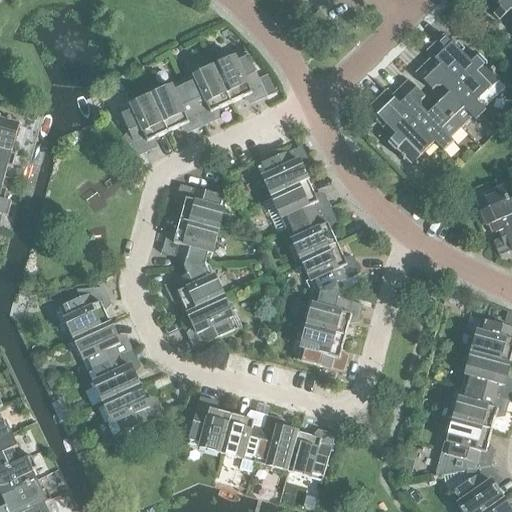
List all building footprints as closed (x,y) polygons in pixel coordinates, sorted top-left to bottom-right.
[(511,0),(492,0),(501,9),(493,16),(499,22),(511,11),(511,0)] [(472,64),(444,36),(443,37),(427,52),(432,58),(483,109),(505,89),(499,83),(501,81),(498,77),(499,76),(493,69),(491,71),(486,66),(488,64),(480,56),(472,64)] [(236,59),(215,68),(232,105),(252,96),(255,103),(266,98),(267,99),(268,99),(267,95),(260,80),(249,58),(238,63),(236,59)] [(486,112),(477,103),(432,58),(416,74),(433,92),(436,88),(443,88),(450,95),(438,106),(461,130),(473,119),(476,122),(486,112)] [(232,105),(215,68),(194,78),(196,82),(185,87),(204,127),(215,121),(212,114),(232,105)] [(269,76),(260,80),(267,95),(276,91),(269,76)] [(408,81),(392,97),(435,144),(444,153),(454,143),(451,140),(461,130),(438,106),(428,116),(422,109),(422,102),(425,99),(408,81)] [(204,127),(185,87),(175,92),(173,88),(152,98),(169,134),(189,125),(192,132),(204,127)] [(435,144),(392,97),(386,92),(369,108),(396,137),(388,145),(395,153),(397,151),(402,156),(400,158),(407,165),(408,163),(412,167),(435,144)] [(169,134),(152,98),(131,107),(133,111),(122,116),(129,133),(122,141),(140,156),(152,151),(149,143),(169,134)] [(0,151),(12,155),(21,124),(16,123),(17,120),(8,118),(7,120),(0,118),(1,116),(0,115),(0,151)] [(140,156),(122,141),(131,163),(140,160),(141,160),(141,159),(140,156)] [(273,200),(309,183),(300,163),(307,160),(302,149),(303,148),(303,147),(262,166),(267,177),(263,179),(273,200)] [(17,156),(12,155),(0,151),(0,177),(5,179),(9,167),(13,169),(17,156)] [(331,211),(326,200),(318,203),(309,183),(273,200),(264,204),(278,236),(291,230),(331,211)] [(180,223),(219,233),(225,211),(221,210),(224,198),(181,186),(180,188),(182,188),(178,200),(186,202),(180,223)] [(511,201),(510,203),(504,188),(484,197),(490,211),(482,214),(488,229),(492,227),(496,236),(505,233),(511,250),(511,201)] [(12,204),(4,202),(0,201),(0,228),(3,217),(8,218),(12,204)] [(336,223),(331,211),(291,230),(296,240),(292,242),(302,263),(338,246),(329,226),(336,223)] [(213,256),(219,233),(180,223),(175,244),(167,242),(164,254),(163,254),(162,255),(187,261),(185,269),(210,267),(210,266),(206,265),(209,255),(213,256)] [(508,255),(502,240),(494,244),(500,258),(508,255)] [(348,266),(338,246),(302,263),(312,284),(315,282),(320,292),(316,294),(342,292),(338,285),(362,275),(361,273),(360,274),(355,263),(348,266)] [(206,269),(210,267),(185,269),(188,277),(165,287),(165,288),(166,288),(172,299),(179,295),(188,315),(224,298),(215,277),(211,279),(206,269)] [(75,342),(111,325),(102,305),(109,302),(104,289),(79,292),(80,301),(64,308),(69,319),(65,321),(75,342)] [(340,300),(342,292),(316,294),(316,295),(320,296),(317,307),(313,306),(307,328),(346,339),(352,317),(359,320),(363,308),(364,308),(364,307),(340,300)] [(61,293),(50,294),(50,302),(62,302),(61,293)] [(224,298),(188,315),(197,335),(190,339),(195,350),(194,350),(195,351),(236,332),(230,321),(234,319),(224,298)] [(478,333),(472,355),(511,365),(511,359),(511,329),(485,322),(482,334),(478,333)] [(120,345),(111,325),(75,342),(84,363),(88,361),(93,372),(133,353),(128,342),(120,345)] [(346,339),(307,328),(301,350),(305,351),(302,363),(346,375),(346,374),(345,374),(348,362),(340,360),(346,339)] [(241,344),(230,341),(227,350),(239,353),(241,344)] [(138,365),(133,353),(93,372),(98,382),(94,384),(104,405),(140,388),(131,368),(138,365)] [(511,388),(505,386),(511,365),(472,355),(466,377),(470,378),(467,390),(509,401),(511,390),(511,388)] [(58,388),(55,380),(47,383),(51,391),(58,388)] [(140,388),(104,405),(114,426),(117,424),(122,435),(163,416),(163,415),(162,416),(157,405),(149,408),(140,388)] [(506,413),(509,401),(467,390),(464,401),(460,400),(454,422),(492,432),(498,411),(506,413)] [(222,455),(233,417),(211,411),(213,403),(202,400),(202,399),(201,399),(189,442),(200,445),(199,449),(222,455)] [(67,409),(57,413),(62,422),(72,417),(67,409)] [(256,461),(268,418),(256,415),(254,422),(233,417),(222,455),(244,461),(245,457),(256,461)] [(289,474),(300,435),(279,429),(281,422),(268,418),(256,461),(268,464),(267,468),(289,474)] [(0,441),(13,436),(6,423),(2,425),(0,420),(0,441)] [(486,454),(490,442),(492,432),(454,422),(448,444),(452,445),(449,456),(448,457),(443,456),(438,477),(444,476),(491,468),(494,456),(486,454)] [(300,435),(289,474),(311,480),(312,476),(324,479),(336,436),(335,436),(323,433),(321,441),(300,435)] [(18,448),(13,436),(0,441),(0,472),(20,463),(14,450),(18,448)] [(0,494),(2,499),(38,482),(33,472),(37,470),(31,458),(20,463),(0,472),(0,494)] [(411,478),(416,462),(405,459),(399,478),(411,478)] [(488,511),(504,501),(492,483),(498,479),(491,468),(444,476),(448,497),(451,495),(458,505),(462,511),(488,511)] [(0,511),(29,511),(52,502),(47,490),(42,492),(38,482),(2,499),(6,507),(0,510),(0,511)] [(426,503),(418,492),(407,494),(418,509),(426,503)] [(511,511),(504,501),(488,511),(511,511)] [(58,511),(54,503),(52,502),(29,511),(58,511)]
